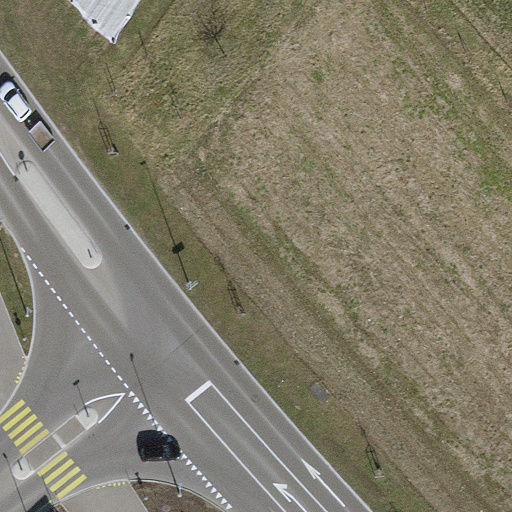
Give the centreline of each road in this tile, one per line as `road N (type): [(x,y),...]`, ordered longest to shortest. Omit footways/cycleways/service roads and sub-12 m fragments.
road 1 (secondary): [(148,347),(0,142)]
road 2 (secondary): [(287,511),(148,347)]
road 3 (tertiary): [(0,482),(148,347)]
